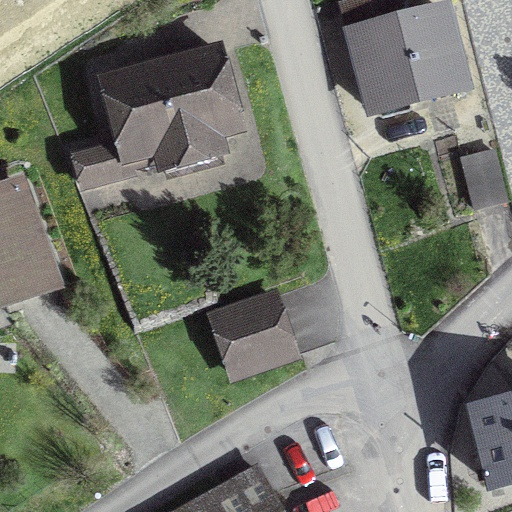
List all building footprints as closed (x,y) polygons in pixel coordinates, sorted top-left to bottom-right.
[(373,118),(465,95),(445,19),(402,30),(396,6),(347,18),(373,118)] [(158,158),(163,176),(219,161),(214,142),(239,135),(219,60),(113,88),(121,123),(112,126),(123,167),(158,158)] [(507,209),(496,159),(466,166),(477,217),(507,209)] [(57,294),(21,194),(0,201),(0,303),(17,298),(20,306),(57,294)] [(293,365),(273,306),(214,327),(234,386),(293,365)] [(511,489),(511,409),(472,420),(491,495),(511,489)] [(191,511),(276,511),(256,476),(191,511)]
